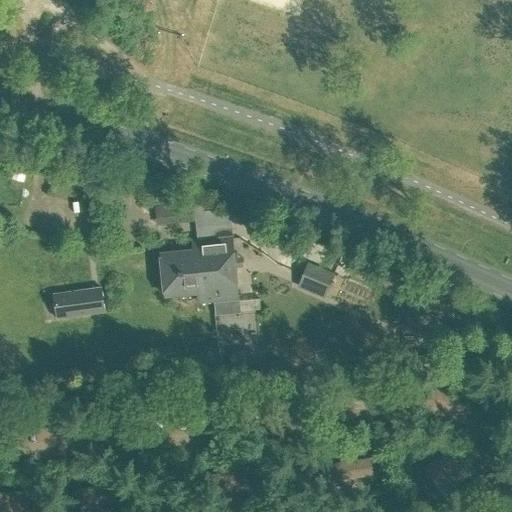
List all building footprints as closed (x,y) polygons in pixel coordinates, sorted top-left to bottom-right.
[(197,239),(229,236),(233,235),(231,209),(204,211),(203,205),(194,206),(197,239)] [(11,228),(27,230),(28,219),(12,218),(11,228)] [(196,289),(197,299),(235,295),(229,236),(197,239),(192,239),(193,250),(196,289)] [(193,250),(158,253),(162,292),(196,289),(193,250)] [(306,261),(295,287),(322,298),(333,273),(306,261)] [(105,312),(101,288),(53,295),(57,319),(105,312)] [(412,331),(413,347),(430,346),(430,331),(412,331)] [(445,495),(459,485),(460,486),(472,476),(451,450),(439,459),(437,457),(424,468),(445,495)] [(0,511),(29,511),(28,492),(0,493),(0,511)]
